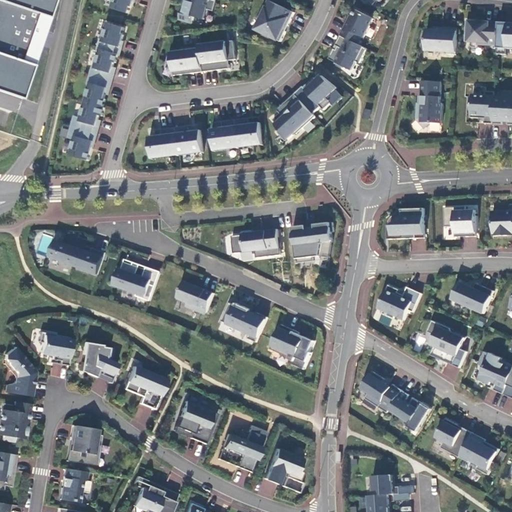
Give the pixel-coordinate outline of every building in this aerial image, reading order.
[(59,0),(0,0),(0,92),(25,101),(59,0)] [(115,0),(113,9),(130,14),(132,7),(133,7),(135,0),(115,0)] [(187,0),(186,8),(184,7),(180,20),(193,24),(195,17),(205,20),(208,10),(214,11),(217,1),(214,0),(187,0)] [(296,13),(270,1),(261,20),(256,30),(282,42),(287,32),(285,31),(287,25),(289,27),(296,13)] [(366,38),(375,19),(357,10),(351,21),(349,20),(342,36),(360,45),(364,37),(366,38)] [(478,45),(499,46),(500,23),(492,22),(471,21),(468,21),(466,42),(479,43),(478,45)] [(99,49),(101,50),(120,55),(121,56),(124,48),(122,47),(125,36),(124,35),(126,28),(108,23),(103,41),(101,40),(99,49)] [(500,23),(499,46),(498,55),(508,55),(508,49),(511,49),(511,28),(509,28),(510,23),(500,23)] [(449,55),(458,55),(459,29),(442,28),(442,31),(428,30),(426,51),(449,52),(449,55)] [(342,36),(337,46),(339,47),(337,50),(335,49),(330,59),(337,63),(336,64),(346,69),(346,68),(353,71),(358,62),(361,64),(368,49),(360,45),(342,36)] [(235,41),(201,46),(201,47),(204,73),(213,71),(213,68),(218,68),(219,71),(231,69),(230,61),(238,60),(235,41)] [(204,73),(201,47),(184,49),(184,51),(171,53),(168,64),(174,65),(175,76),(204,73)] [(94,67),(91,76),(114,82),(116,74),(113,73),(116,63),(117,63),(120,55),(101,50),(96,67),(94,67)] [(91,86),(86,102),(105,108),(107,100),(106,99),(108,89),(112,90),(114,82),(91,76),(89,85),(91,86)] [(304,87),(296,94),(315,114),(322,107),(325,111),(333,104),(328,98),(339,89),(323,76),(315,84),(312,82),(305,88),(304,87)] [(443,83),(423,82),(422,97),(423,97),(423,105),(420,105),(419,119),(426,128),(431,123),(443,124),(444,104),(442,104),(443,83)] [(485,124),(494,125),(496,98),(496,92),(487,92),(486,96),(473,95),(472,118),(486,119),(485,124)] [(297,135),(317,117),(315,114),(296,94),(281,108),(284,111),(286,113),(283,115),(282,114),(274,121),(277,124),(276,125),(281,130),(279,133),(287,142),(296,134),(297,135)] [(511,98),(496,98),(494,125),(504,125),(504,122),(509,122),(509,125),(511,125),(511,98)] [(75,117),(72,127),(99,135),(101,127),(98,126),(101,116),(104,117),(106,108),(105,108),(86,102),(82,119),(75,117)] [(253,118),(236,120),(240,148),(264,145),(264,146),(265,146),(262,123),(261,123),(261,124),(254,125),(253,118)] [(216,151),(240,148),(236,120),(218,122),(219,129),(213,130),(213,129),(216,152),(216,151)] [(195,125),(177,128),(181,157),(181,156),(204,153),(205,153),(202,131),(202,132),(196,132),(195,125)] [(97,143),(99,135),(72,127),(69,138),(76,140),(71,156),(90,161),(95,143),(97,143)] [(180,156),(181,157),(177,128),(160,130),(161,137),(151,138),(151,137),(150,137),(153,160),(154,160),(153,159),(180,156)] [(511,212),(493,212),(494,237),(508,236),(508,234),(511,233),(511,206),(510,206),(511,212)] [(467,208),(445,208),(446,227),(456,227),(456,238),(462,238),(462,234),(467,234),(467,237),(478,237),(477,211),(467,211),(467,208)] [(401,210),(392,218),(392,228),(389,228),(389,240),(427,239),(426,209),(401,210)] [(335,223),(294,228),(298,261),(298,264),(299,264),(298,261),(315,259),(315,258),(321,257),(331,258),(331,260),(334,241),(333,233),(336,232),(335,223)] [(244,235),(233,236),(235,254),(257,251),(258,258),(282,255),(279,230),(244,234),(244,235)] [(100,275),(108,253),(93,248),(92,253),(57,241),(51,258),(73,266),(74,266),(86,270),(100,275)] [(152,302),(162,272),(148,267),(144,277),(138,275),(140,268),(125,262),(123,269),(121,269),(115,286),(138,294),(137,296),(152,302)] [(187,307),(207,315),(216,294),(185,282),(178,300),(188,304),(187,307)] [(475,289),(461,282),(453,300),(485,314),(495,292),(477,284),(475,289)] [(377,309),(403,320),(408,310),(412,312),(421,295),(407,288),(404,296),(397,294),(399,292),(389,287),(377,309)] [(251,310),(237,304),(236,306),(231,303),(229,306),(229,307),(227,311),(225,317),(222,321),(251,334),(249,339),(258,343),(269,318),(258,313),(257,315),(250,312),(251,310)] [(451,329),(433,321),(428,332),(436,336),(432,345),(436,347),(432,356),(440,359),(444,358),(449,360),(448,363),(461,369),(469,352),(462,349),(467,339),(453,332),(451,329)] [(312,353),(311,353),(316,342),(301,335),(301,333),(283,325),(272,350),(290,358),(290,359),(295,362),(294,365),(305,370),(312,353)] [(42,343),(41,354),(52,356),(52,359),(60,361),(59,364),(68,366),(73,340),(55,337),(55,335),(40,332),(39,342),(42,343)] [(102,345),(85,342),(80,371),(95,377),(97,374),(111,380),(117,364),(105,359),(106,356),(108,356),(109,348),(102,347),(102,345)] [(6,385),(5,392),(31,397),(35,375),(32,372),(33,369),(14,347),(5,355),(4,359),(15,373),(14,383),(6,385)] [(511,382),(511,363),(484,351),(478,364),(485,367),(480,379),(496,385),(493,391),(507,395),(511,382)] [(133,366),(124,389),(135,393),(136,390),(138,387),(138,386),(145,389),(139,403),(153,409),(159,395),(157,394),(159,390),(162,391),(166,380),(133,366)] [(389,414),(391,411),(404,391),(394,385),(393,388),(384,382),(386,380),(374,372),(370,379),(368,378),(361,388),(370,393),(366,399),(389,414)] [(101,394),(107,384),(97,379),(92,390),(101,394)] [(511,413),(511,410),(511,399),(489,389),(483,402),(511,413)] [(402,418),(412,424),(420,412),(426,416),(431,408),(415,398),(411,404),(407,402),(411,396),(404,391),(391,411),(402,418)] [(30,404),(2,399),(1,403),(0,410),(0,435),(2,436),(2,440),(13,442),(14,437),(24,439),(26,427),(19,426),(20,419),(27,420),(30,404)] [(185,401),(173,431),(180,434),(187,431),(192,433),(190,438),(205,444),(217,414),(185,401)] [(445,442),(442,448),(461,458),(474,433),(464,428),(463,431),(458,428),(459,426),(447,419),(437,438),(445,442)] [(72,425),(66,461),(93,465),(95,453),(98,454),(102,435),(97,434),(98,429),(72,425)] [(487,440),(474,433),(461,458),(470,463),(471,461),(480,465),(478,469),(490,476),(496,463),(494,462),(501,450),(493,445),(491,448),(485,445),(487,440)] [(260,447),(228,434),(222,447),(218,459),(232,464),(250,472),(260,447)] [(300,483),(304,473),(300,471),(303,464),(301,463),(302,459),(277,449),(264,479),(278,485),(283,472),(287,474),(286,477),(300,483)] [(17,455),(0,452),(0,490),(3,491),(4,485),(12,487),(14,473),(15,465),(17,455)] [(88,472),(65,468),(60,500),(79,503),(80,492),(88,493),(90,481),(86,481),(88,472)] [(156,485),(138,476),(133,485),(141,488),(133,506),(144,511),(143,511),(170,511),(178,494),(163,488),(161,494),(153,491),(156,485)] [(369,497),(370,511),(391,511),(391,506),(389,506),(389,503),(396,502),(395,495),(400,494),(400,488),(393,488),(393,484),(395,484),(394,476),(373,477),(374,496),(369,497)] [(7,511),(9,504),(0,502),(0,511),(7,511)] [(202,511),(204,509),(191,503),(186,511),(202,511)]
